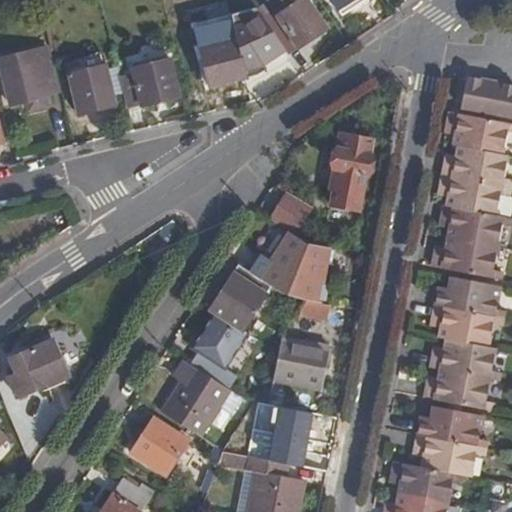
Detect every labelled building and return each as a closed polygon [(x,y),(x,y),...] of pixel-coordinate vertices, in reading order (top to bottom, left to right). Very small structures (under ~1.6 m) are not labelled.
[(306,0),(266,0),(257,6),(287,53),(325,28),(306,0)] [(349,0),(331,0),(337,8),(349,0)] [(257,6),(232,20),(244,77),(287,53),(257,6)] [(232,20),(196,28),(208,85),(244,77),(232,20)] [(60,97),(47,45),(0,56),(0,57),(10,101),(24,97),(27,108),(46,103),(46,101),(60,97)] [(136,69),(120,73),(127,105),(179,91),(170,55),(136,63),(136,69)] [(115,101),(107,62),(70,71),(79,110),(115,101)] [(511,81),(466,75),(461,103),(511,112),(511,81)] [(511,120),(449,109),(446,122),(457,125),(456,130),(453,140),(460,142),(502,150),(507,126),(511,127),(511,120)] [(372,135),(344,129),(341,148),(333,147),(331,169),(336,170),(330,206),(358,211),(365,175),(369,175),(373,154),(369,153),(372,135)] [(508,151),(502,150),(460,142),(457,153),(456,160),(446,158),(444,171),(511,184),(511,179),(511,176),(504,175),(507,156),(508,151)] [(447,152),(446,158),(456,160),(457,153),(447,152)] [(511,184),(444,171),(441,187),(450,188),(449,194),(447,203),(496,212),(501,190),(509,191),(511,184)] [(283,189),(267,215),(286,227),(297,234),(314,209),(283,189)] [(447,203),(445,203),(444,207),(442,218),(452,220),(450,225),(448,234),(498,244),(503,220),(511,221),(511,220),(511,214),(496,212),(447,203)] [(297,234),(286,227),(267,258),(269,260),(260,276),(272,284),(277,287),(284,292),(303,296),(318,299),(319,280),(323,279),(328,243),(304,238),(297,234)] [(156,233),(163,242),(167,238),(159,230),(156,233)] [(153,252),(164,242),(163,242),(156,233),(154,232),(144,242),(153,252)] [(498,244),(448,234),(446,244),(445,250),(436,248),(433,263),(466,269),(480,272),(501,276),(503,268),(494,266),(497,247),(498,244)] [(437,242),(436,248),(445,250),(446,244),(437,242)] [(260,276),(237,262),(210,309),(217,314),(243,331),(272,284),(260,276)] [(465,275),(465,277),(478,279),(479,277),(480,272),(466,269),(465,275)] [(434,293),(433,301),(503,315),(504,308),(495,305),(498,288),(499,283),(478,279),(465,277),(449,274),(447,285),(436,283),(434,293)] [(303,296),(299,306),(296,313),(329,319),(332,302),(318,299),(303,296)] [(503,315),(433,301),(430,315),(441,317),(440,323),(438,334),(445,335),(487,343),(491,320),(501,322),(503,315)] [(243,331),(217,314),(195,346),(226,367),(248,334),(243,331)] [(441,317),(430,315),(430,319),(429,321),(440,323),(441,317)] [(286,334),(283,343),(277,378),(323,386),(331,343),(286,334)] [(431,353),(428,365),(439,366),(487,375),(498,377),(499,369),(489,367),(493,344),(487,343),(445,335),(444,345),(443,351),(432,349),(431,353)] [(64,378),(51,342),(10,359),(12,366),(6,369),(7,373),(8,373),(9,378),(8,379),(15,397),(64,378)] [(433,343),(432,349),(443,351),(444,345),(433,343)] [(189,361),(180,355),(170,371),(179,378),(180,375),(189,361)] [(229,385),(189,361),(180,375),(221,400),(229,385)] [(425,379),(422,394),(433,396),(491,407),(493,400),(484,399),(487,375),(439,366),(437,374),(435,381),(425,379)] [(425,377),(425,379),(435,381),(437,374),(427,371),(425,377)] [(179,378),(161,406),(201,432),(209,419),(219,402),(221,400),(180,375),(179,378)] [(286,403),(288,389),(273,386),(271,401),(286,403)] [(219,402),(209,419),(223,426),(233,409),(219,402)] [(419,421),(416,432),(485,445),(487,438),(478,435),(481,417),(481,413),(432,404),(431,407),(430,416),(420,415),(419,421)] [(278,408),(274,433),(309,439),(313,413),(278,408)] [(188,437),(155,415),(134,449),(168,470),(188,437)] [(485,445),(416,432),(414,446),(424,447),(422,453),(420,464),(463,472),(470,473),(474,451),(483,452),(484,450),(485,445)] [(309,439),(274,433),(269,457),(278,459),(285,460),(305,463),(309,439)] [(220,460),(225,448),(218,443),(211,454),(220,460)] [(296,511),(304,476),(283,471),(276,470),(278,459),(269,457),(260,455),(225,448),(220,460),(247,465),(260,468),(251,511),(296,511)] [(285,460),(278,459),(276,470),(283,471),(285,460)] [(420,464),(393,459),(393,462),(391,473),(400,474),(399,482),(397,491),(447,500),(450,501),(455,478),(462,478),(463,475),(463,472),(420,464)] [(239,511),(251,511),(260,468),(247,465),(238,511),(239,511)] [(208,490),(217,469),(211,467),(203,489),(208,490)] [(400,474),(391,473),(390,476),(389,481),(399,482),(400,474)] [(140,511),(152,494),(124,477),(101,511),(140,511)] [(447,500),(397,491),(396,499),(394,506),(384,504),(382,511),(448,511),(450,501),(447,500)] [(386,497),(384,504),(394,506),(396,499),(386,497)]
